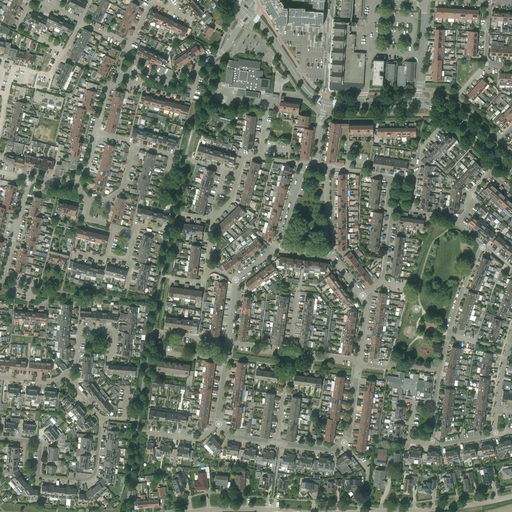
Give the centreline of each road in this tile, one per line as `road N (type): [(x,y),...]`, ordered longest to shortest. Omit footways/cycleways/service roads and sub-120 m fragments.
road 1 (residential): [(276,443),(296,293)]
road 2 (residential): [(342,442),(366,305),(361,295)]
road 3 (residential): [(135,69),(177,82),(224,49),(248,11)]
road 4 (residential): [(386,511),(511,496)]
road 5 (residential): [(4,96),(14,69),(50,73),(80,21)]
road 6 (residential): [(482,246),(457,223),(470,195),(489,173),(511,192)]
road 7 (tertiary): [(325,101),(304,87),(248,11)]
